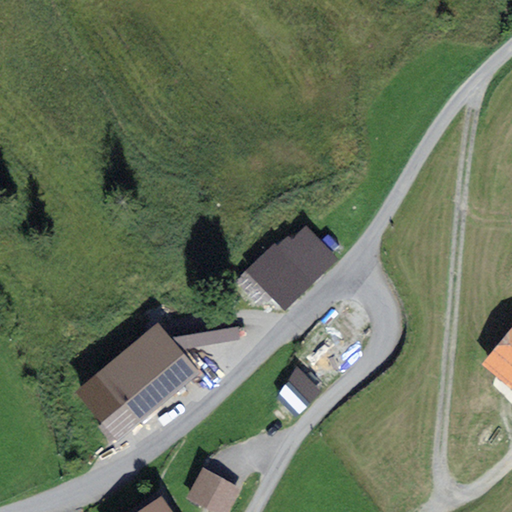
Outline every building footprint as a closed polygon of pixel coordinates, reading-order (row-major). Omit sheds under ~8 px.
[(284,311),(340,258),(303,219),(239,280),(259,301),(267,293),(284,311)] [(181,349),(241,337),(239,324),(178,336),(181,349)] [(157,329),(102,375),(139,418),(193,373),(161,335),(157,329)] [(511,341),(490,368),(499,375),(511,386),(511,341)] [(275,394),(298,416),(323,389),(300,367),(275,394)] [(225,511),(237,490),(204,472),(190,497),(217,511),(225,511)]
